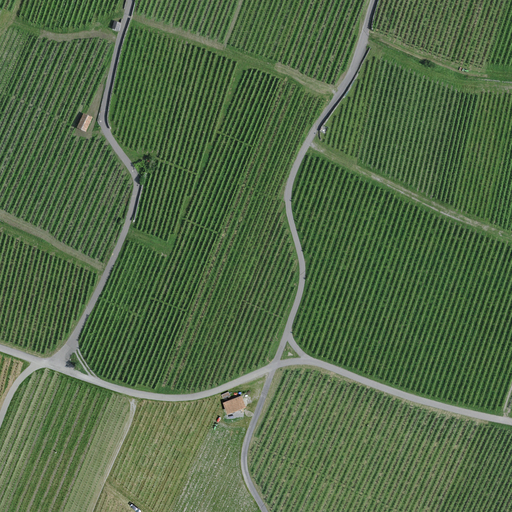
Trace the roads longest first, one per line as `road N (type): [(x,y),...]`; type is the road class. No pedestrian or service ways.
road 1 (track): [(264,511),(243,459),(301,286),(289,183),(353,68),(373,0)]
road 2 (unclassified): [(511,422),(315,364),(282,363),(209,392),(167,398),(0,348)]
road 3 (track): [(0,421),(17,382),(68,341),(129,218),(135,178),(103,117),(130,0)]
road 4 (track): [(307,140),(511,237)]
road 5 (track): [(93,511),(138,394)]
